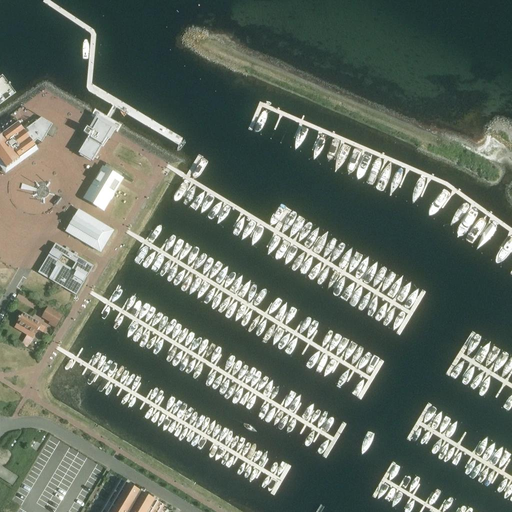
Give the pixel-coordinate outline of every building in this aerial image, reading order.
[(50,124),(45,131),(35,124),(18,137),(9,124),(0,130),(0,173),(1,175),(32,152),(48,162),(65,133),(50,124)] [(83,143),(75,157),(88,165),(100,145),(97,144),(102,136),(91,130),(87,137),(81,134),(77,140),(83,143)] [(108,212),(118,194),(127,179),(107,166),(87,199),(108,212)] [(57,183),(44,180),(40,194),(53,197),(57,183)] [(83,212),(70,234),(101,252),(114,231),(83,212)] [(40,269),(31,284),(68,305),(90,267),(81,262),(79,265),(76,264),(78,260),(52,245),(46,255),(48,256),(44,262),(47,264),(43,271),(40,269)] [(63,317),(48,308),(42,318),(57,327),(63,317)] [(45,324),(21,310),(10,329),(34,343),(45,324)] [(0,458),(0,469),(14,478),(19,469),(0,458)] [(159,511),(164,506),(120,480),(100,511),(159,511)]
